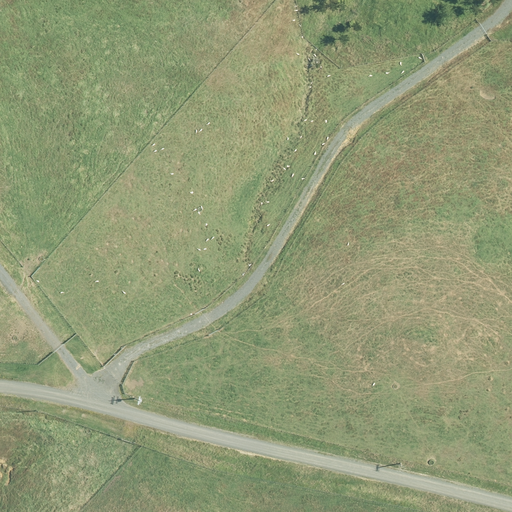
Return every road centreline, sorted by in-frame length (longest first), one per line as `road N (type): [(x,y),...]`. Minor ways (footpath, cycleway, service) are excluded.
road 1 (unclassified): [(0,388),(511,497)]
road 2 (track): [(96,404),(97,389),(0,281)]
